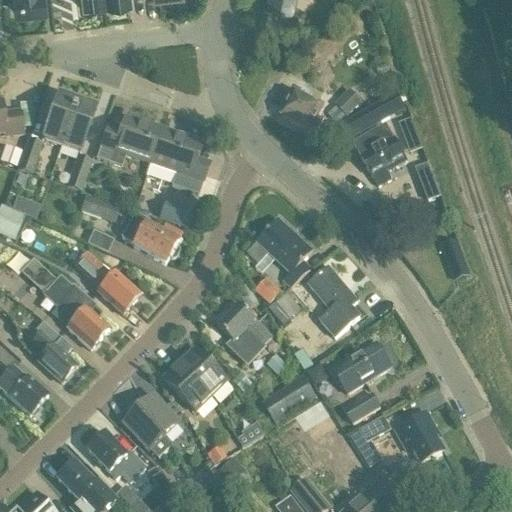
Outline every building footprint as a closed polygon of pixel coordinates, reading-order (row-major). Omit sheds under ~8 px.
[(12,0),(14,14),(44,11),(42,0),(12,0)] [(295,93),(281,118),(311,133),(312,132),(317,134),(324,121),(319,118),(324,109),(310,101),(312,96),(304,92),(301,97),(295,93)] [(350,93),(336,107),(348,119),(362,106),(350,93)] [(58,97),(43,143),(62,149),(77,104),(58,97)] [(398,100),(362,119),(370,133),(405,115),(398,100)] [(3,103),(0,103),(0,135),(5,135),(6,139),(24,136),(21,114),(4,116),(3,103)] [(77,104),(62,149),(81,156),(96,110),(77,104)] [(107,130),(96,161),(121,170),(125,159),(150,167),(162,133),(124,120),(119,134),(107,130)] [(386,127),(353,146),(372,179),(373,179),(379,189),(391,182),(388,176),(407,165),(394,142),(386,127)] [(197,162),(202,147),(186,141),(187,139),(185,137),(179,135),(176,136),(176,138),(162,133),(150,167),(175,176),(171,188),(198,198),(209,166),(197,162)] [(30,143),(19,173),(32,178),(43,147),(30,143)] [(0,163),(17,169),(21,157),(4,151),(0,162),(0,163)] [(78,159),(68,190),(81,194),(91,164),(78,159)] [(87,199),(81,214),(112,224),(117,209),(87,199)] [(33,204),(28,218),(36,222),(41,207),(33,204)] [(1,206),(0,209),(0,236),(15,243),(26,217),(1,206)] [(187,232),(194,213),(174,206),(167,226),(187,232)] [(134,217),(121,241),(133,247),(132,250),(164,268),(168,260),(172,262),(174,262),(176,260),(179,255),(179,252),(178,250),(175,248),(181,238),(165,229),(160,237),(145,228),(148,224),(134,217)] [(258,246),(249,257),(258,266),(268,255),(290,276),(292,277),(302,265),(312,255),(277,223),(257,245),(258,246)] [(87,257),(76,268),(75,269),(101,292),(98,296),(123,318),(141,299),(115,276),(112,279),(87,257)] [(23,258),(18,268),(25,272),(21,276),(45,297),(46,296),(58,308),(59,307),(76,322),(68,332),(91,353),(109,333),(86,312),(85,313),(68,297),(69,295),(56,284),(33,263),(23,258)] [(290,276),(284,283),(291,293),(310,276),(302,265),(292,277),(290,276)] [(329,272),(309,288),(331,315),(320,324),(336,341),(360,320),(351,310),(358,305),(329,272)] [(266,282),(255,294),(266,304),(277,293),(266,282)] [(239,307),(218,330),(232,343),(226,349),(245,368),(273,340),(255,323),(256,323),(239,307)] [(41,335),(32,345),(46,358),(39,366),(61,386),(76,369),(64,359),(65,357),(41,335)] [(341,365),(328,373),(336,385),(339,383),(348,397),(356,392),(356,393),(391,371),(389,367),(391,365),(385,356),(383,357),(377,347),(343,369),(341,365)] [(191,363),(183,370),(212,401),(228,385),(195,351),(187,359),(191,363)] [(276,357),(266,367),(278,378),(287,368),(276,357)] [(315,388),(323,383),(325,375),(320,367),(307,375),(315,388)] [(172,374),(163,382),(196,416),(212,401),(183,370),(175,378),(172,374)] [(15,371),(0,387),(0,396),(8,403),(9,401),(30,420),(48,401),(15,371)] [(240,376),(232,384),(243,395),(251,387),(240,376)] [(304,380),(262,406),(274,426),(316,400),(304,380)] [(372,397),(345,414),(353,428),(380,411),(372,397)] [(141,404),(135,410),(164,440),(177,427),(153,402),(146,409),(141,404)] [(134,420),(127,428),(151,453),(164,440),(135,410),(129,416),(134,420)] [(426,415),(396,433),(408,455),(414,452),(421,466),(443,453),(432,433),(435,432),(426,415)] [(360,434),(352,438),(358,449),(367,444),(367,445),(391,432),(384,420),(360,433),(360,434)] [(106,437),(89,454),(110,477),(116,471),(127,483),(135,474),(124,462),(127,460),(106,437)] [(249,448),(243,438),(238,441),(244,452),(249,448)] [(227,461),(220,450),(209,457),(216,467),(227,461)] [(233,460),(218,475),(231,488),(246,474),(233,460)] [(63,479),(58,484),(79,505),(72,511),(110,511),(117,505),(99,486),(97,488),(76,466),(72,470),(70,468),(67,470),(62,474),(61,477),(63,479)] [(214,469),(191,488),(199,501),(220,482),(214,469)] [(166,505),(167,508),(177,502),(169,488),(161,475),(151,481),(159,494),(166,505)] [(329,511),(306,484),(292,495),(305,511),(329,511)] [(394,511),(376,489),(347,511),(394,511)] [(50,511),(37,497),(21,511),(50,511)] [(300,511),(290,499),(275,510),(276,511),(300,511)] [(130,511),(129,511),(148,511),(139,503),(130,511)]
